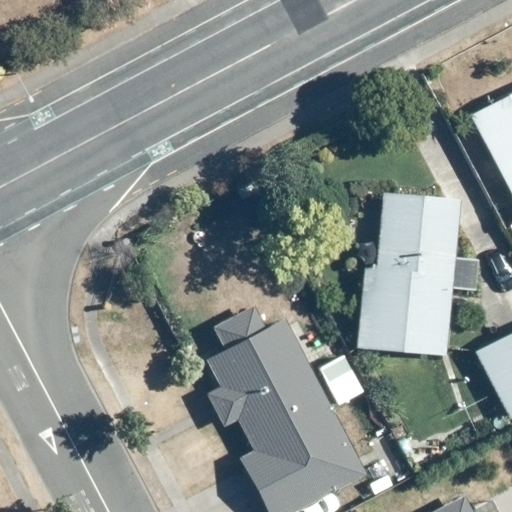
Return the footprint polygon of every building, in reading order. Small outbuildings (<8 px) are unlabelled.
[(511,91),(467,115),(511,201),(511,91)] [(441,355),(447,287),(475,289),(478,257),(450,255),(455,197),(379,191),(373,264),(367,263),(364,295),(358,295),(353,347),(441,355)] [(312,368),(284,309),(279,300),(200,339),(219,379),(205,386),(222,420),(233,415),(251,450),(239,456),(265,511),(293,511),(362,478),(328,408),(361,392),(342,353),(312,368)] [(511,414),(511,329),(472,350),(507,418),(511,414)] [(496,511),(491,502),(472,511),(465,511),(457,496),(426,511),(496,511)]
